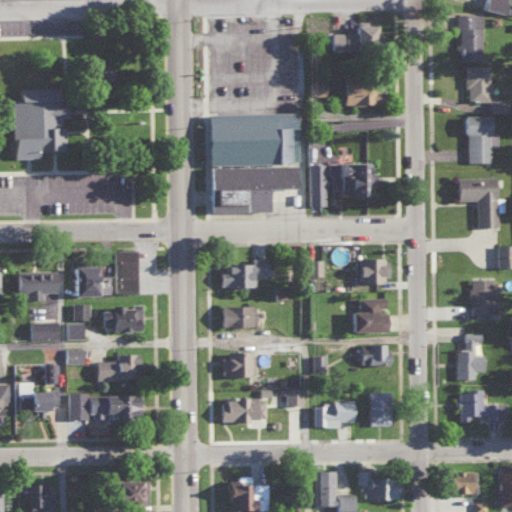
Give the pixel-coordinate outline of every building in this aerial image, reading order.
[(500,10),(501,1),(511,2),(511,0),(480,0),(479,7),(500,10)] [(454,57),(478,57),(478,13),(455,12),(454,57)] [(329,31),(329,47),(371,46),(370,21),(350,22),(350,30),(329,31)] [(486,64),(462,64),(462,98),(485,98),(486,64)] [(323,78),(306,79),(307,94),(323,94),(323,78)] [(339,101),(379,102),(379,79),(340,78),(339,101)] [(9,156),(35,156),(35,148),(61,148),(61,124),(57,124),(57,116),(63,115),(63,104),(56,104),(56,86),(15,86),(15,97),(8,97),(9,156)] [(505,111),(505,97),(486,97),(486,111),(505,111)] [(202,111),(203,163),(293,161),(292,109),(202,111)] [(462,160),(487,160),(486,144),(494,144),(494,129),(487,129),(487,113),(461,113),(462,160)] [(326,188),(344,187),(345,193),(363,193),(362,181),(371,181),(370,170),(363,170),(363,159),(325,161),(326,188)] [(321,161),(305,162),(306,204),(321,203),(321,161)] [(205,210),(264,209),(264,186),(293,185),(293,163),(204,164),(205,210)] [(452,175),(453,199),(471,198),(472,225),(493,224),(492,174),(452,175)] [(492,243),(492,265),(511,266),(511,243),(492,243)] [(134,290),(133,248),(110,249),(110,275),(93,275),(93,291),(134,290)] [(263,256),(247,257),(248,261),(217,262),(218,285),(250,284),(250,276),(263,275),(263,256)] [(354,257),(354,281),(384,281),(383,256),(354,257)] [(319,274),(319,258),(304,257),(304,274),(319,274)] [(91,263),(68,264),(68,293),(92,292),(91,263)] [(53,270),(12,269),(11,290),(24,290),(24,297),(39,298),(39,290),(52,290),(53,270)] [(466,314),(488,313),(488,306),(496,306),(495,292),(488,293),(488,276),(466,277),(466,314)] [(380,295),(354,295),(354,308),(346,309),(347,330),(380,329),(379,308),(381,308),(380,295)] [(68,318),(85,318),(85,301),(69,301),(68,318)] [(137,328),(136,302),(128,302),(128,304),(96,305),(97,324),(106,324),(106,329),(137,328)] [(252,323),(252,303),(216,304),(216,324),(252,323)] [(26,337),(53,337),(53,318),(25,319),(26,337)] [(62,321),(63,337),(79,336),(79,320),(62,321)] [(471,377),(471,369),(480,369),(480,353),(470,353),(470,339),(477,339),(477,330),(460,330),(460,347),(452,347),(452,377),(471,377)] [(356,362),(384,363),(384,342),(356,341),(356,362)] [(78,346),(62,346),(62,361),(79,361),(78,346)] [(219,373),(248,374),(248,350),(219,349),(219,373)] [(92,378),(136,377),(136,351),(112,352),(112,358),(91,359),(92,378)] [(322,353),(308,353),(309,370),(323,369),(322,353)] [(41,380),(52,380),(52,361),(41,361),(41,380)] [(29,388),(29,379),(15,379),(15,407),(32,407),(32,415),(39,415),(40,405),(53,405),(53,388),(29,388)] [(299,402),(299,386),(282,386),(282,403),(299,402)] [(502,401),(478,401),(478,388),(455,388),(455,419),(465,419),(465,412),(484,412),(484,417),(502,417),(502,401)] [(366,389),(365,423),(387,423),(388,390),(366,389)] [(63,415),(88,415),(88,416),(98,416),(98,411),(108,410),(108,418),(137,418),(137,391),(63,392),(63,415)] [(261,416),(261,396),(217,395),(217,419),(246,419),(246,416),(261,416)] [(309,400),(310,424),(335,424),(335,418),(350,418),(349,399),(309,400)] [(495,468),(496,504),(511,504),(511,499),(511,498),(511,462),(503,462),(503,467),(495,468)] [(331,503),(331,468),(311,468),(311,503),(331,503)] [(393,475),(367,476),(367,468),(356,468),(356,497),(394,496),(393,475)] [(472,490),(471,469),(438,469),(439,490),(472,490)] [(263,481),(247,482),(247,473),(233,473),(233,478),(222,478),(223,499),(227,498),(228,508),(263,507),(263,481)] [(144,500),(143,477),(107,478),(107,501),(144,500)] [(48,481),(25,481),(25,509),(48,509),(48,481)] [(349,493),(331,493),(332,511),(350,510),(349,493)] [(483,500),(471,500),(471,510),(483,510),(483,500)]
